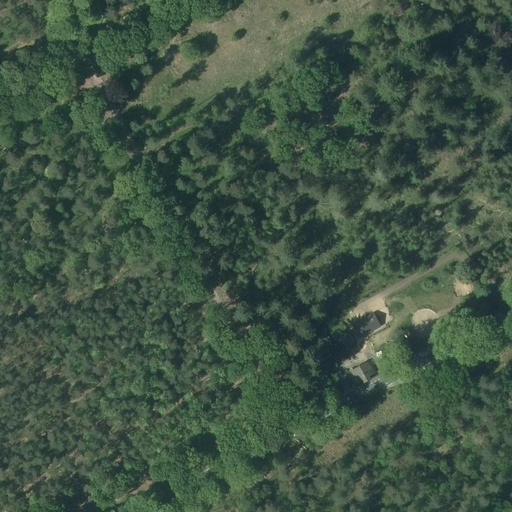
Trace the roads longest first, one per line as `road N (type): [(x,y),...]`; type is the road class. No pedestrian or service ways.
road 1 (track): [(0,95),(84,64),(285,438)]
road 2 (tertiary): [(152,511),(511,312)]
road 3 (track): [(220,0),(84,64),(78,0)]
road 4 (track): [(365,394),(365,428),(271,480),(238,511)]
road 5 (track): [(198,487),(140,485),(78,511)]
